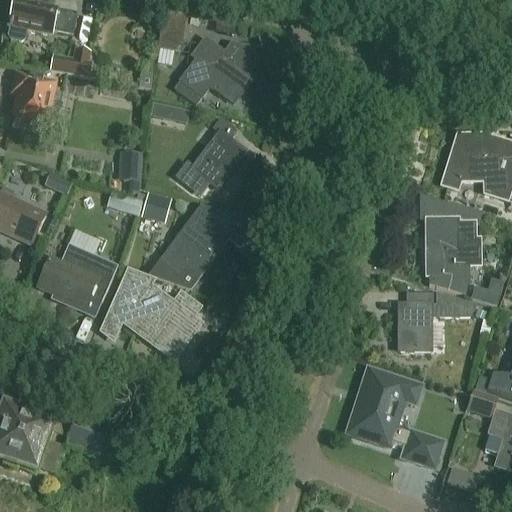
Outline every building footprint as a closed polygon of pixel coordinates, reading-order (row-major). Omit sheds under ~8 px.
[(58,11),(32,5),(31,10),(14,7),(10,29),(12,29),(10,38),(13,42),(22,44),(26,41),(27,33),(53,38),(54,34),(74,37),(78,16),(58,13),(58,11)] [(224,57),(205,43),(191,61),(196,64),(180,85),(181,85),(175,93),(196,108),(210,90),(229,104),(257,66),(256,66),(258,53),(231,49),(224,57)] [(90,56),(77,53),(75,63),(53,58),(49,74),(89,82),(92,67),(88,66),(90,56)] [(56,86),(18,77),(15,90),(18,91),(18,94),(19,94),(13,119),(47,127),(56,86)] [(162,125),(191,128),(193,115),(164,112),(162,125)] [(238,134),(221,121),(213,132),(220,137),(193,173),(218,192),(240,163),(231,157),(237,149),(231,145),(238,134)] [(511,187),(511,148),(484,139),(457,140),(442,189),(457,194),(460,185),(480,184),(482,199),(506,206),(511,187)] [(144,158),(124,155),(119,185),(131,187),(129,197),(142,199),(144,189),(139,188),(144,158)] [(0,190),(0,233),(31,248),(45,217),(13,202),(15,198),(0,190)] [(154,195),(146,221),(168,227),(176,201),(154,195)] [(115,206),(114,219),(144,220),(144,207),(115,206)] [(162,261),(183,277),(189,269),(201,278),(222,249),(219,247),(239,221),(202,211),(164,262),(163,260),(162,261)] [(460,225),(460,223),(426,224),(427,270),(443,269),(443,293),(469,293),(469,269),(470,269),(470,247),(476,247),(476,225),(460,225)] [(93,260),(68,249),(61,265),(50,261),(37,291),(86,312),(93,295),(104,300),(115,273),(92,263),(93,260)] [(151,343),(150,345),(174,363),(201,327),(193,321),(201,311),(182,297),(175,308),(155,293),(123,279),(109,314),(146,342),(148,340),(151,343)] [(503,311),(504,297),(476,295),(475,309),(503,311)] [(435,297),(406,297),(406,309),(404,309),(404,319),(400,319),(400,354),(431,354),(431,310),(435,310),(435,297)] [(443,447),(395,431),(404,405),(415,409),(421,390),(368,373),(347,438),(389,452),(390,446),(405,451),(402,463),(434,473),(443,447)] [(511,378),(492,377),(486,395),(511,403),(511,378)] [(499,404),(473,395),(466,415),(493,424),(499,404)] [(75,424),(32,409),(29,418),(5,410),(0,424),(0,464),(36,478),(42,460),(62,467),(68,448),(103,460),(112,435),(122,439),(128,423),(104,415),(98,431),(75,423),(75,424)] [(511,421),(498,417),(491,437),(492,437),(486,454),(501,459),(497,470),(511,474),(511,421)]
